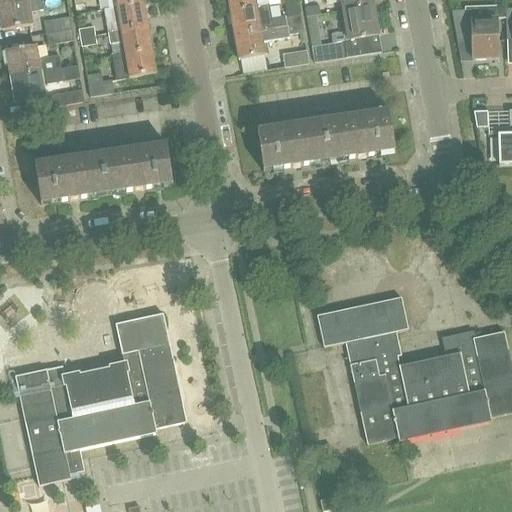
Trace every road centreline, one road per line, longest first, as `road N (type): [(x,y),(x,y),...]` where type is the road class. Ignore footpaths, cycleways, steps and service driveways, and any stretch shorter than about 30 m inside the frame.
road 1 (unclassified): [(216,220),(447,184)]
road 2 (residential): [(216,220),(183,0)]
road 3 (unclassified): [(0,254),(216,220)]
